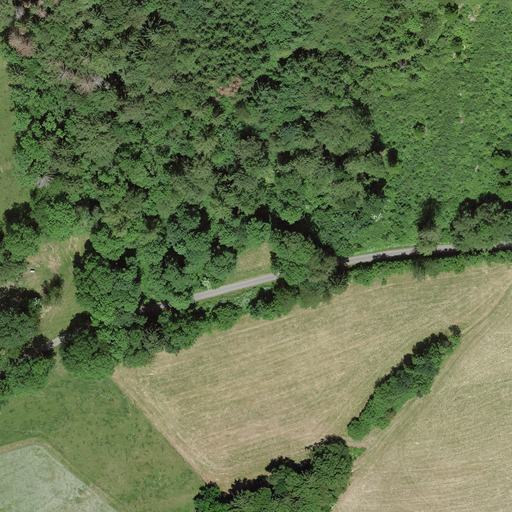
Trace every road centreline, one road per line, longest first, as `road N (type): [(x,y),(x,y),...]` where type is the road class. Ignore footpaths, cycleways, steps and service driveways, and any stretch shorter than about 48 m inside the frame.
road 1 (track): [(511,244),(429,248),(220,290),(94,324),(0,372)]
road 2 (track): [(315,511),(511,282)]
